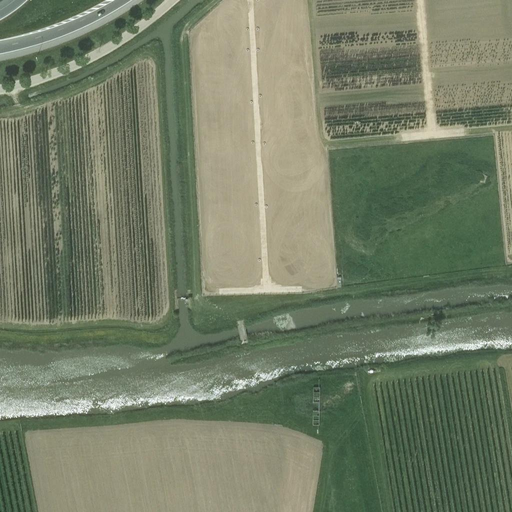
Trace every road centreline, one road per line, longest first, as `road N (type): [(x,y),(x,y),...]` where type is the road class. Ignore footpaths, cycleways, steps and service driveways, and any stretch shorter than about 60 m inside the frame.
road 1 (unclassified): [(0,91),(80,66),(177,0)]
road 2 (motorway): [(0,50),(122,0)]
